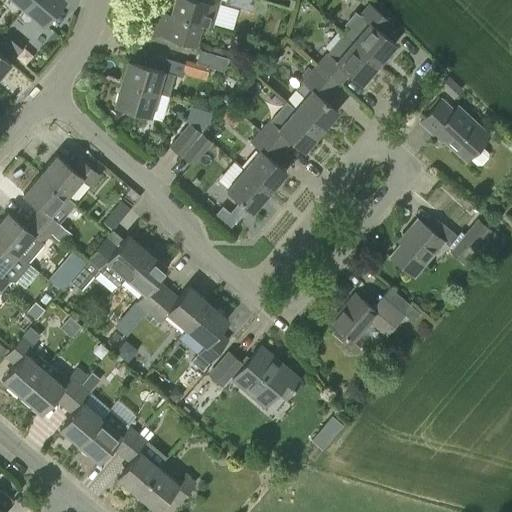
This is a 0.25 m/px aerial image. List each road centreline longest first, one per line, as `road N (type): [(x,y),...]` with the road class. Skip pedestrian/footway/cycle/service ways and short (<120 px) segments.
road 1 (residential): [(248,288),(183,234),(173,203),(45,94)]
road 2 (residential): [(328,192),(372,138),(410,169),(365,223)]
road 3 (residential): [(365,223),(285,319),(248,288)]
road 4 (unclassified): [(328,192),(248,288)]
